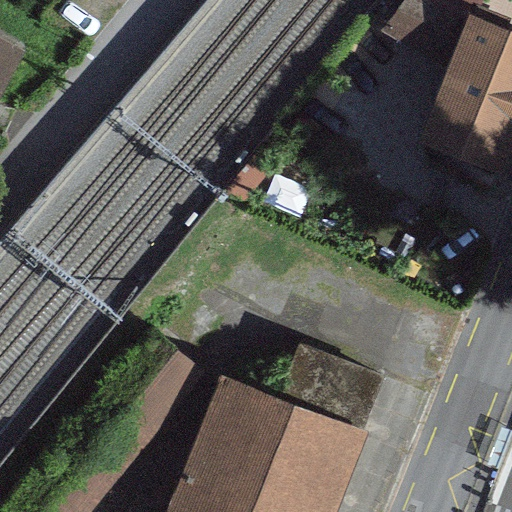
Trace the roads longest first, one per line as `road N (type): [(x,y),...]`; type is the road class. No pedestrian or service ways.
road 1 (residential): [(156,0),(0,188)]
road 2 (residential): [(428,511),(511,298)]
